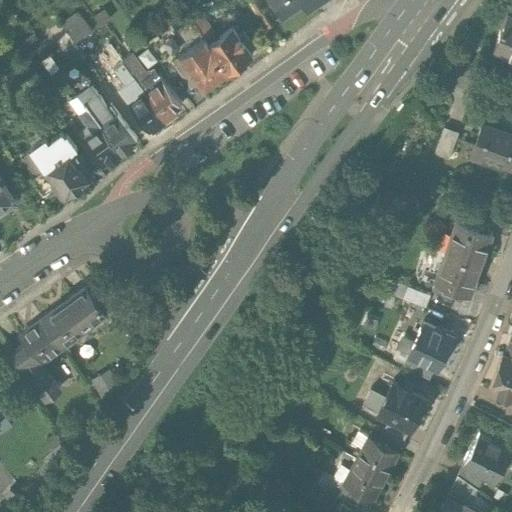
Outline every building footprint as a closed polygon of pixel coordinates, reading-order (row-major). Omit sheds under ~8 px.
[(304,0),(260,0),(280,29),(310,8),(304,0)] [(304,0),(310,8),(317,18),(332,7),(327,0),(304,0)] [(199,24),(194,15),(186,21),(189,27),(198,39),(204,49),(207,54),(208,55),(217,49),(200,23),(199,24)] [(77,16),(60,29),(76,50),(93,37),(77,16)] [(511,27),(508,26),(495,62),(511,69),(511,27)] [(198,39),(189,27),(176,35),(185,48),(198,39)] [(208,55),(228,82),(252,65),(245,55),(251,51),(243,40),(237,44),(230,34),(221,40),(224,44),(217,49),(208,55)] [(125,49),(131,57),(143,51),(136,41),(125,49)] [(204,49),(175,70),(183,81),(181,82),(192,97),(198,92),(204,100),(228,82),(208,55),(207,54),(204,49)] [(133,65),(124,71),(145,101),(153,95),(133,65)] [(126,105),(131,112),(146,101),(145,101),(124,71),(115,77),(132,101),(126,105)] [(153,95),(146,101),(166,130),(182,119),(162,90),(153,95)] [(131,112),(130,113),(137,123),(133,125),(137,131),(141,128),(150,141),(166,130),(146,101),(131,112)] [(88,116),(101,134),(109,128),(96,110),(88,116)] [(101,134),(88,116),(79,122),(92,140),(101,134)] [(109,128),(101,134),(120,161),(136,150),(128,139),(132,137),(127,130),(124,133),(117,123),(109,128)] [(120,161),(101,134),(92,140),(84,146),(92,156),(89,158),(93,164),(96,162),(104,173),(120,161)] [(61,139),(52,145),(55,150),(51,152),(45,145),(20,162),(35,184),(32,186),(42,202),(55,193),(61,203),(77,192),(80,194),(86,190),(85,187),(91,183),(74,158),(76,156),(66,141),(64,143),(61,139)] [(482,175),(511,185),(511,149),(482,139),(469,174),(481,179),(482,175)] [(458,149),(444,144),(435,171),(449,175),(458,149)] [(0,213),(15,204),(0,181),(0,213)] [(457,236),(445,269),(482,281),(493,249),(475,243),(478,236),(460,230),(458,236),(457,236)] [(436,299),(433,307),(451,313),(453,306),(471,312),(482,281),(445,269),(435,299),(436,299)] [(41,325),(61,353),(105,322),(85,294),(41,325)] [(25,352),(12,361),(45,408),(60,397),(40,368),(61,353),(41,325),(18,342),(25,352)] [(423,338),(407,374),(437,387),(452,353),(437,346),(438,345),(423,338)] [(511,357),(510,357),(505,371),(503,370),(489,405),(511,413),(511,357)] [(392,399),(377,431),(408,446),(424,415),(392,399)] [(480,450),(471,469),(469,468),(463,482),(483,492),(495,497),(510,465),(480,450)] [(369,454),(356,479),(384,494),(397,469),(369,454)] [(343,503),(360,511),(374,511),(384,494),(356,479),(350,490),(341,485),(334,498),(343,503)] [(457,493),(475,507),(483,492),(463,482),(457,493)] [(475,507),(457,493),(451,505),(466,511),(473,511),(476,507),(475,507)] [(360,511),(343,503),(337,511),(360,511)]
